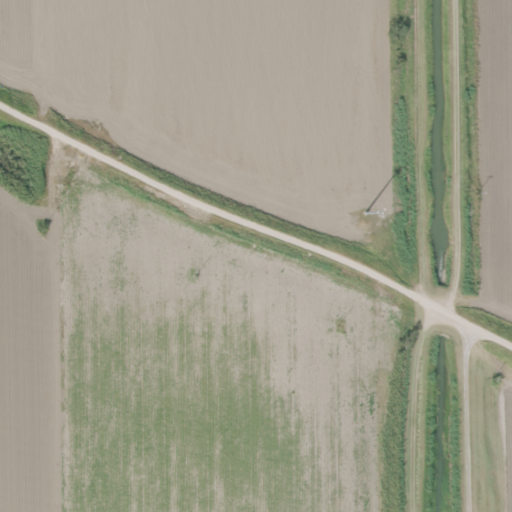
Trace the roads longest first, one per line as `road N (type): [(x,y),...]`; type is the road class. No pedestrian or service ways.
road 1 (residential): [(511,355),(370,276),(180,200),(0,110)]
road 2 (track): [(463,511),(467,333)]
